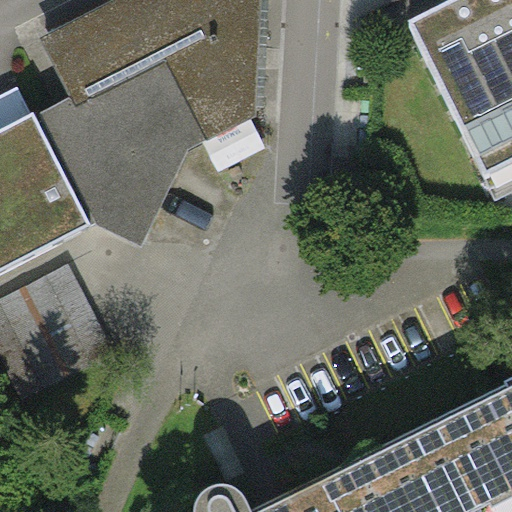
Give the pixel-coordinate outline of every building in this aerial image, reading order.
[(0,286),(100,234),(142,262),(207,161),(260,134),(267,0),(126,0),(41,44),(73,106),(39,121),(0,141),(0,286)] [(511,0),(478,0),(402,37),(497,228),(511,220),(511,0)] [(0,110),(0,141),(39,121),(26,96),(0,110)] [(0,342),(15,376),(111,334),(76,256),(0,289),(0,342)] [(511,511),(511,403),(291,511),(252,511),(243,492),(201,511),(511,511)] [(226,428),(207,437),(228,483),(247,474),(226,428)]
